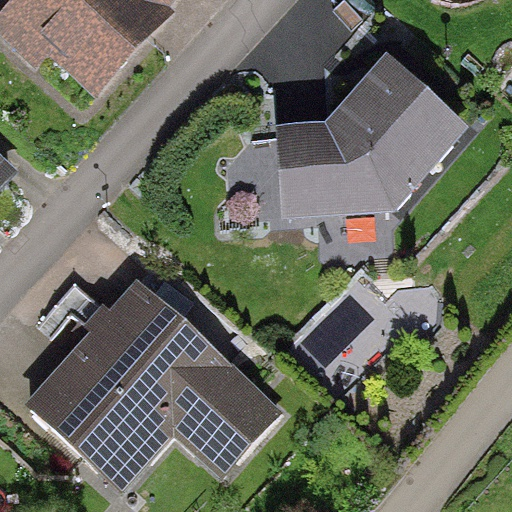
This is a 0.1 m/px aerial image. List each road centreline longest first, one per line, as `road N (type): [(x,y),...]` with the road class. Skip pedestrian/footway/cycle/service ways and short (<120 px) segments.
road 1 (residential): [(0,269),(260,0)]
road 2 (unclassified): [(405,511),(511,382)]
